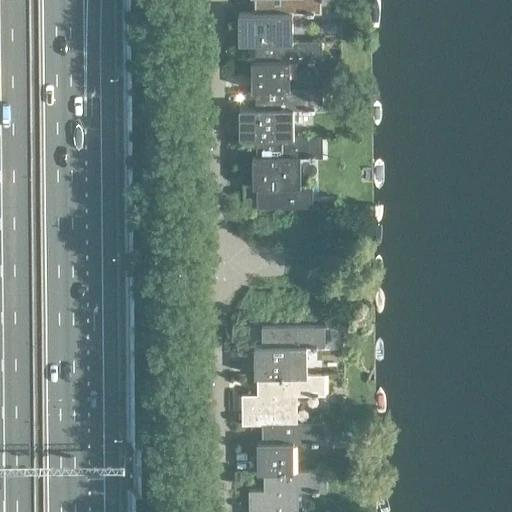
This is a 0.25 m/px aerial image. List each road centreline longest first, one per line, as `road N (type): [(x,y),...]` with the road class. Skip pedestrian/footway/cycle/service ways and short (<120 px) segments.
road 1 (motorway): [(67,511),(63,115)]
road 2 (motorway): [(0,230),(3,511)]
road 3 (residential): [(193,266),(189,0)]
road 4 (residential): [(196,511),(193,266)]
road 5 (motorway): [(3,0),(0,230)]
